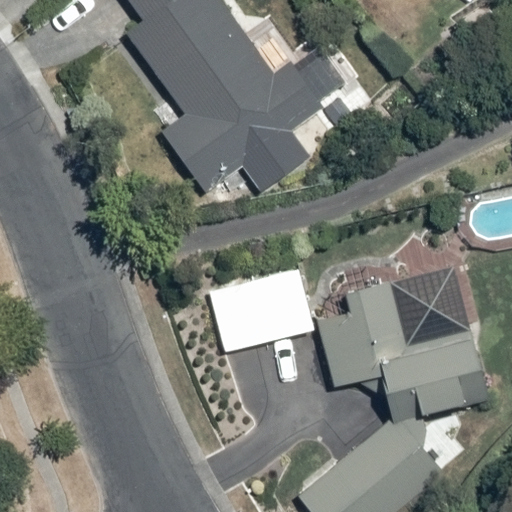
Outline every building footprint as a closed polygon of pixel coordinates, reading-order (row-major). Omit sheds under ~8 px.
[(195,110),(170,127),(217,193),(342,104),(310,58),(287,74),(234,0),(138,0),(152,19),(139,29),(195,110)] [(435,113),(408,83),(383,105),(409,135),(435,113)] [(221,281),(233,350),(323,333),(311,265),(221,281)] [(325,294),(342,386),(398,375),(405,411),(498,394),(475,266),(325,294)] [(403,411),(302,491),(318,511),(407,511),(454,475),(403,411)]
